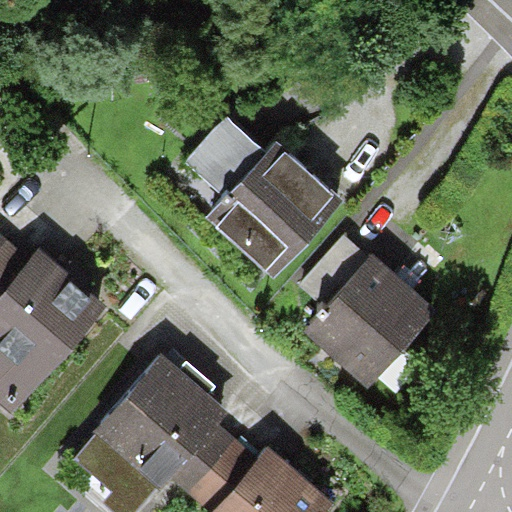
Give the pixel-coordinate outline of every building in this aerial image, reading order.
[(227,105),(189,153),(226,188),(210,206),(275,263),(341,182),(277,124),(267,137),(227,105)] [(343,225),(300,278),(322,296),(302,320),(372,378),(440,296),(372,240),(368,246),(343,225)] [(0,276),(0,395),(10,404),(109,292),(40,232),(21,253),(0,276)] [(0,276),(21,253),(0,234),(0,276)] [(230,402),(161,344),(96,421),(104,427),(73,464),(124,506),(155,469),(162,475),(170,465),(210,499),(254,446),(218,416),(230,402)] [(313,511),(334,488),(267,432),(254,446),(210,499),(201,510),(202,511),(313,511)]
